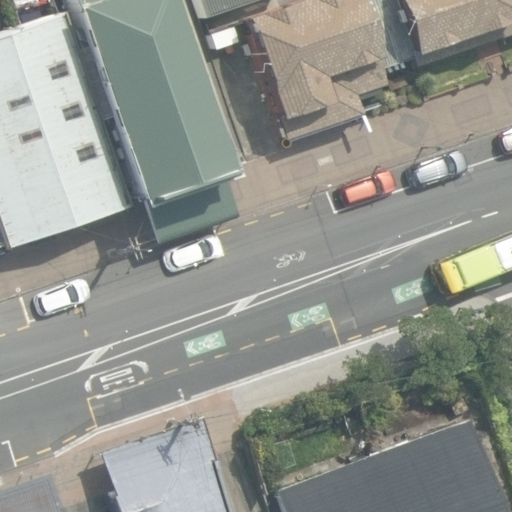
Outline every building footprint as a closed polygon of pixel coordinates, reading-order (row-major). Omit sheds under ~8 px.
[(0,0),(0,26),(10,23),(2,0),(0,0)] [(59,0),(141,235),(145,245),(226,217),(222,207),(149,0),(59,0)] [(193,0),(199,18),(200,19),(251,0),(193,0)] [(286,134),(290,146),(356,124),(348,99),(378,89),(373,72),(406,61),(408,68),(511,33),(511,0),(282,0),(232,17),(273,139),(286,134)] [(0,247),(115,208),(47,18),(0,33),(0,247)] [(90,452),(110,511),(223,511),(192,418),(90,452)] [(487,511),(456,424),(265,492),(272,511),(487,511)] [(55,511),(41,472),(0,487),(0,511),(55,511)]
